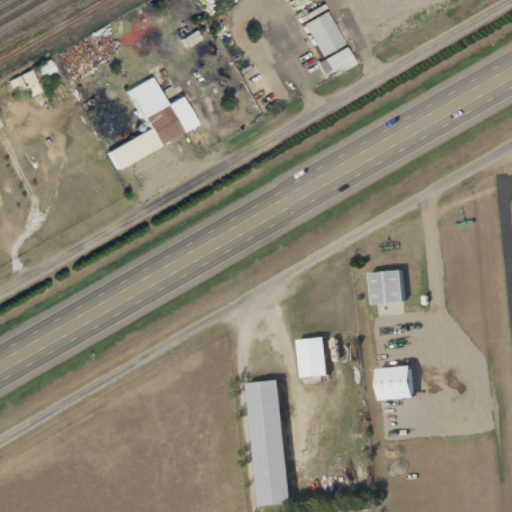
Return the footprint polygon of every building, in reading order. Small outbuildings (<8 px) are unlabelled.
[(314,55),(337,45),(321,10),(298,21),(314,55)] [(327,75),(349,63),(339,46),(318,58),(327,75)] [(53,73),(46,58),(32,65),(39,80),(53,73)] [(5,79),(11,91),(24,85),(30,96),(39,92),(28,68),(5,79)] [(143,130),(102,149),(110,166),(192,128),(177,95),(160,102),(148,76),(123,88),(143,130)] [(369,302),(404,301),(404,269),(368,270),(369,302)] [(297,338),(298,376),(326,375),(324,336),(297,338)] [(374,367),(376,399),(412,397),(410,365),(374,367)] [(247,381),(257,505),(288,502),(278,379),(247,381)]
